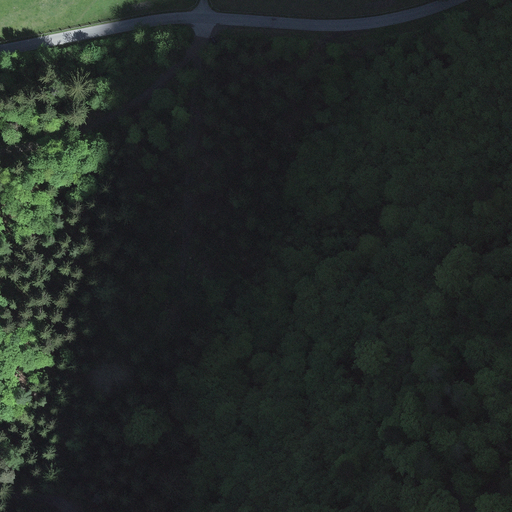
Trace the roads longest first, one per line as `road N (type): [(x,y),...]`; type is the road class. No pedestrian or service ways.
road 1 (tertiary): [(0,50),(152,25),(370,17),(442,0)]
road 2 (track): [(0,150),(79,130),(135,102),(219,20)]
